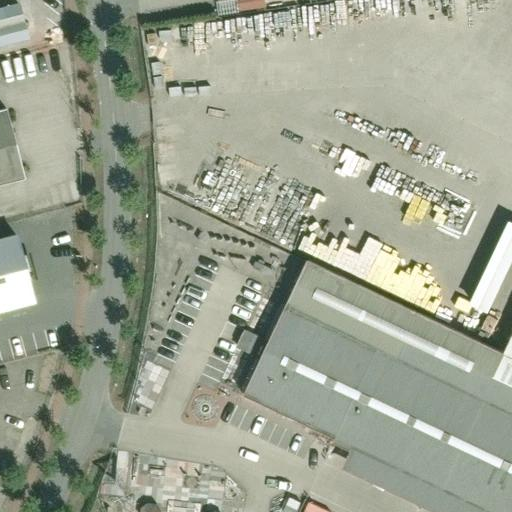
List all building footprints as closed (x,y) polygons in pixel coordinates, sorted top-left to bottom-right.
[(238,0),(241,11),(267,5),(265,0),(238,0)] [(18,6),(0,10),(0,43),(27,36),(18,6)] [(5,110),(0,110),(0,181),(23,176),(5,110)] [(159,161),(161,185),(202,183),(200,158),(159,161)] [(490,313),(511,263),(511,221),(508,220),(471,305),(490,313)] [(0,311),(33,303),(17,243),(0,247),(0,311)] [(511,339),(507,350),(307,259),(266,347),(247,391),(511,511),(511,339)] [(309,502),(304,511),(331,511),(309,502)]
